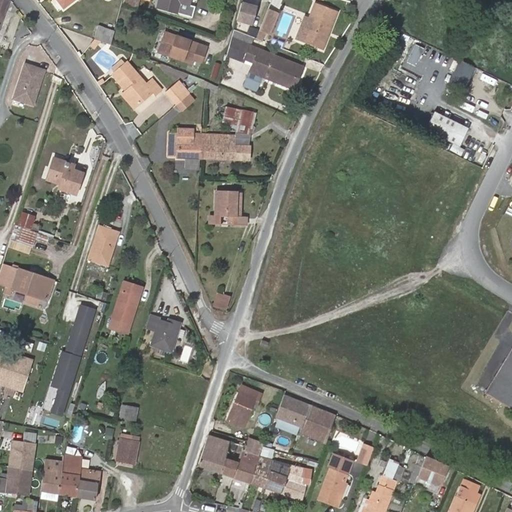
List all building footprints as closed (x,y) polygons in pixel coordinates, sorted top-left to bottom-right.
[(0,0),(0,25),(9,0),(7,0),(0,0)] [(122,0),(121,5),(136,10),(139,0),(122,0)] [(170,0),(157,0),(155,8),(176,14),(180,3),(170,0)] [(256,7),(242,3),(240,8),(255,12),(256,7)] [(331,25),(336,13),(314,5),(310,17),(331,25)] [(251,24),(255,12),(240,8),(237,20),(251,24)] [(268,8),(259,33),(265,35),(267,30),(271,31),(278,12),(268,8)] [(204,14),(223,20),(224,16),(220,15),(220,13),(205,9),(204,14)] [(322,49),(331,25),(310,17),(304,32),(309,33),(305,42),(322,49)] [(157,31),(159,24),(145,19),(142,26),(157,31)] [(95,38),(111,44),(114,31),(99,26),(95,38)] [(254,37),(234,29),(231,38),(243,43),(251,46),(254,37)] [(197,44),(164,32),(158,52),(190,64),(192,59),(197,44)] [(231,38),(227,52),(238,56),(243,43),(231,38)] [(94,49),(101,41),(96,39),(90,46),(94,49)] [(251,46),(243,43),(238,56),(246,59),(251,46)] [(200,62),(205,47),(197,44),(192,59),(200,62)] [(302,66),(251,46),(246,59),(254,62),(250,71),(262,75),(293,88),(302,66)] [(116,73),(127,63),(123,59),(113,68),(116,73)] [(463,90),(474,68),(461,61),(450,83),(463,90)] [(127,92),(139,106),(155,91),(157,94),(163,88),(155,78),(148,84),(129,62),(127,63),(116,73),(115,74),(129,90),(127,92)] [(215,63),(209,77),(215,79),(221,65),(215,63)] [(44,71),(25,65),(14,99),(33,105),(44,71)] [(262,75),(250,71),(245,85),(256,89),(262,75)] [(490,89),(493,81),(476,73),(473,81),(490,89)] [(176,103),(187,92),(188,91),(178,79),(165,91),(176,103)] [(136,108),(139,106),(127,92),(124,95),(136,108)] [(176,103),(175,103),(181,109),(193,99),(187,92),(176,103)] [(475,114),(478,108),(464,102),(461,108),(475,114)] [(254,113),(241,110),(237,130),(250,133),(254,113)] [(468,129),(434,112),(425,130),(459,147),(468,129)] [(200,158),(201,134),(193,133),(194,129),(179,128),(178,132),(169,131),(168,155),(178,156),(178,157),(185,158),(200,158)] [(235,135),(201,134),(200,158),(249,160),(249,146),(235,145),(235,135)] [(73,164),(54,158),(47,179),(60,184),(59,188),(75,194),(82,172),(72,169),(73,164)] [(200,169),(200,158),(185,158),(185,168),(200,169)] [(236,201),(241,201),(241,193),(214,192),(214,215),(209,215),(209,223),(219,223),(219,216),(228,216),(228,224),(247,224),(247,217),(240,217),(236,216),(236,201)] [(23,212),(19,224),(30,228),(34,216),(23,212)] [(36,232),(15,225),(10,239),(14,240),(32,246),(34,239),(36,232)] [(101,263),(112,231),(99,227),(89,259),(101,263)] [(118,233),(112,231),(101,263),(108,265),(118,233)] [(50,236),(36,232),(34,239),(48,243),(50,236)] [(0,283),(13,288),(19,269),(2,264),(0,269),(0,283)] [(19,269),(13,288),(47,299),(53,281),(19,269)] [(110,328),(128,334),(142,288),(124,282),(110,328)] [(226,310),(230,295),(216,292),(213,307),(226,310)] [(59,388),(86,306),(80,304),(64,354),(61,353),(51,385),(59,388)] [(60,414),(78,358),(75,357),(79,344),(82,345),(94,309),(86,306),(59,388),(60,388),(52,412),(60,414)] [(172,351),(181,322),(172,319),(171,322),(166,320),(160,318),(161,316),(151,313),(146,327),(156,330),(151,344),(172,351)] [(36,349),(44,351),(46,344),(39,341),(36,349)] [(189,364),(192,348),(183,346),(180,363),(189,364)] [(511,348),(485,393),(511,409),(511,348)] [(33,360),(0,349),(0,383),(22,391),(33,360)] [(243,384),(241,390),(232,410),(239,413),(236,421),(244,425),(253,403),(257,405),(263,391),(250,386),(250,387),(243,384)] [(301,427),(310,404),(284,394),(275,417),(279,419),(299,427),(301,427)] [(325,443),(335,415),(310,404),(301,427),(299,433),(325,443)] [(136,410),(127,408),(125,418),(134,420),(136,410)] [(239,413),(232,410),(229,418),(236,421),(239,413)] [(299,427),(279,419),(276,426),(297,434),(299,427)] [(110,439),(112,428),(105,426),(102,437),(110,439)] [(28,429),(26,441),(36,443),(37,430),(28,429)] [(122,433),(121,439),(138,442),(139,437),(122,433)] [(198,465),(221,473),(225,458),(239,462),(242,450),(244,446),(209,434),(198,465)] [(138,442),(121,439),(118,438),(117,442),(119,443),(117,460),(134,464),(139,442),(138,442)] [(26,441),(14,439),(8,479),(6,493),(28,496),(36,443),(26,441)] [(249,439),(245,451),(259,456),(263,446),(264,444),(249,439)] [(368,465),(375,449),(365,445),(364,445),(358,461),(368,465)] [(221,473),(250,482),(259,456),(245,451),(242,450),(239,462),(225,458),(221,473)] [(63,462),(65,455),(47,452),(46,460),(63,462)] [(81,469),(81,466),(82,458),(65,455),(63,462),(59,493),(77,496),(81,469)] [(438,492),(449,466),(428,455),(417,482),(417,483),(438,492)] [(250,482),(264,487),(273,460),(259,456),(250,482)] [(335,509),(345,485),(350,473),(353,464),(334,456),(329,468),(331,469),(318,502),(335,509)] [(389,458),(382,475),(397,480),(400,482),(405,468),(398,466),(399,462),(389,458)] [(63,462),(46,460),(44,474),(42,490),(42,491),(59,493),(63,462)] [(301,469),(273,460),(264,487),(296,497),(299,488),(295,486),(297,479),(301,469)] [(81,469),(77,496),(96,499),(100,471),(81,469)] [(364,511),(384,511),(397,480),(382,475),(376,491),(372,490),(364,511)] [(0,491),(6,493),(8,479),(0,477),(0,491)] [(478,492),(481,486),(464,478),(461,485),(478,492)] [(349,487),(345,485),(335,509),(339,511),(349,487)] [(474,501),(478,492),(461,485),(457,493),(474,501)] [(468,511),(470,510),(474,501),(457,493),(457,495),(448,511),(468,511)] [(23,511),(36,511),(37,501),(25,499),(23,511)]
